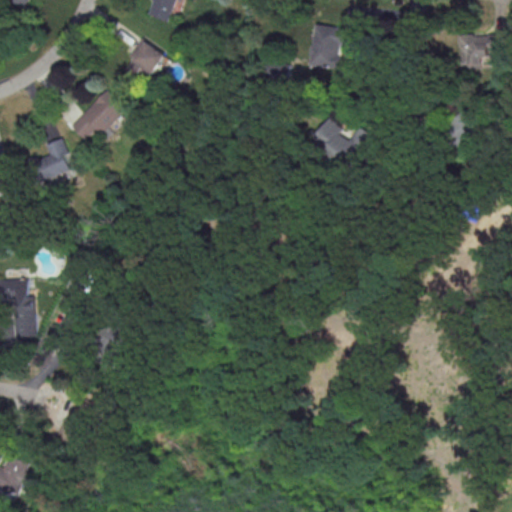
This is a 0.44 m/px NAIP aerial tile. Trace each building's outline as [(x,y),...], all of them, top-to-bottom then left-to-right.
[(152,0),(148,12),(170,20),(176,0),(152,0)] [(341,42),(354,43),(355,27),(315,23),(312,64),(339,66),(341,42)] [(473,67),(491,67),(491,51),(500,51),(500,33),(462,34),(462,63),(473,63),(473,67)] [(166,53),(142,37),(130,56),(133,58),(127,68),(137,75),(141,70),(151,77),(166,53)] [(290,65),(278,63),(276,71),(289,73),(290,65)] [(86,138),(97,127),(102,132),(128,107),(110,88),(72,124),(86,138)] [(361,127),(356,135),(330,119),(316,141),(347,160),(351,154),(359,159),(374,135),(361,127)] [(47,143),(51,153),(36,159),(44,179),(71,168),(66,155),(70,153),(64,137),(47,143)] [(0,192),(9,192),(8,178),(0,178),(0,192)] [(0,278),(0,301),(15,301),(16,336),(37,336),(36,295),(30,295),(29,278),(0,278)] [(58,427),(69,439),(96,413),(85,402),(58,427)] [(0,486),(25,493),(27,483),(33,485),(37,469),(32,468),(34,460),(11,454),(8,466),(2,465),(4,455),(0,453),(0,486)]
